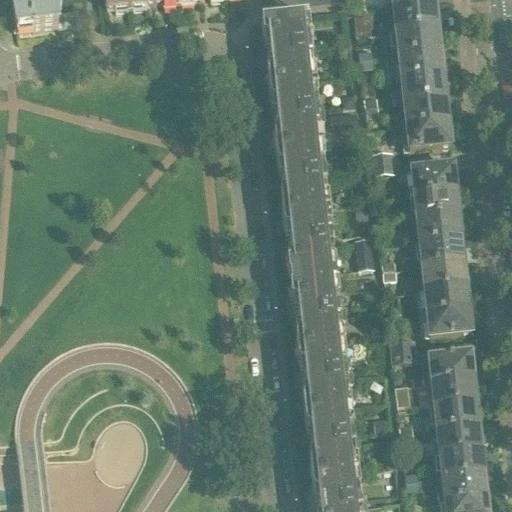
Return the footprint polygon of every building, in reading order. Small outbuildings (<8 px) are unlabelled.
[(14,0),(11,0),(12,12),(13,12),(15,36),(57,31),(55,10),(59,9),(59,7),(60,6),(60,5),(59,0),(14,0)] [(131,14),(129,0),(103,0),(105,14),(114,13),(115,17),(128,15),(131,14)] [(129,0),(131,14),(133,14),(132,15),(146,13),(145,9),(154,8),(152,0),(129,0)] [(177,0),(152,0),(154,8),(162,7),(162,11),(175,10),(175,9),(178,9),(177,0)] [(201,0),(177,0),(178,9),(180,9),(194,8),(193,4),(202,3),(201,0)] [(263,0),(266,16),(347,7),(345,0),(263,0)] [(390,0),(391,5),(392,14),(434,9),(433,0),(390,0)] [(392,14),(395,38),(437,33),(434,9),(392,14)] [(354,37),(355,42),(370,41),(369,35),(371,32),(370,19),(367,17),(366,17),(353,18),(354,37)] [(267,44),(269,61),(315,56),(315,51),(315,50),(309,50),(308,41),(303,42),(302,24),(261,28),(262,44),(264,44),(267,44)] [(395,38),(397,62),(440,58),(437,33),(395,38)] [(267,79),(268,93),(308,89),(307,72),(312,71),(310,62),(317,61),(316,59),(316,60),(315,56),(269,61),(270,77),(267,79)] [(357,58),(358,66),(371,65),(370,56),(357,58)] [(397,62),(400,86),(442,82),(440,58),(397,62)] [(371,65),(358,66),(359,74),(372,73),(371,65)] [(400,86),(403,109),(445,105),(442,82),(400,86)] [(274,108),(276,125),(322,119),(322,114),(323,114),(323,113),(316,114),(315,104),(310,105),(308,89),(268,93),(270,107),(274,108)] [(353,111),(352,100),(345,101),(345,112),(353,111)] [(362,105),(363,114),(376,112),(375,104),(362,105)] [(403,109),(405,133),(447,129),(445,105),(403,109)] [(376,112),(363,114),(364,123),(377,121),(376,112)] [(356,116),(331,118),(333,135),(358,133),(356,116)] [(274,142),(275,157),(316,152),(314,135),(319,135),(318,125),(324,125),(324,123),(323,124),(322,119),(276,125),(278,141),(274,142)] [(401,134),(402,148),(404,158),(440,154),(448,153),(449,154),(450,154),(449,153),(450,153),(450,152),(451,151),(451,150),(450,150),(447,129),(405,133),(401,134)] [(281,172),(283,189),(329,184),(328,178),(329,178),(329,177),(323,178),(322,168),(318,169),(316,152),(275,157),(277,171),(281,172)] [(368,162),(369,172),(394,169),(392,159),(368,162)] [(394,169),(369,172),(370,182),(395,179),(394,169)] [(431,175),(407,178),(409,203),(413,202),(455,198),(452,175),(453,175),(453,174),(452,174),(452,171),(451,171),(451,173),(431,175)] [(281,206),(283,220),(323,216),(321,199),(325,198),(324,189),(330,188),(330,187),(329,187),(329,184),(283,189),(285,204),(281,206)] [(413,202),(416,226),(457,221),(455,198),(413,202)] [(365,215),(354,217),(354,218),(355,225),(355,226),(356,230),(357,230),(367,228),(365,215)] [(288,235),(290,252),(336,247),(336,242),(337,242),(337,240),(331,241),(329,231),(325,232),(323,216),(283,220),(284,234),(288,235)] [(376,221),(377,230),(390,229),(389,220),(376,221)] [(416,226),(418,249),(460,245),(457,221),(416,226)] [(390,229),(377,230),(377,239),(391,237),(390,229)] [(418,249),(421,273),(463,269),(460,245),(418,249)] [(296,306),(298,324),(344,319),(344,314),(345,314),(344,313),(339,313),(338,304),(333,304),(331,288),(336,287),(336,286),(335,278),(330,278),(328,262),(333,262),(332,252),(338,252),(338,250),(337,250),(336,247),(290,252),(291,268),(288,269),(292,305),(296,306)] [(381,268),(382,277),(395,275),(394,267),(381,268)] [(421,273),(423,298),(465,293),(463,269),(421,273)] [(395,275),(382,277),(383,286),(396,284),(395,275)] [(423,298),(426,321),(468,317),(465,293),(423,298)] [(386,315),(387,326),(400,324),(399,314),(386,315)] [(468,317),(426,321),(428,345),(469,340),(469,341),(470,341),(470,340),(470,339),(472,339),(471,338),(470,338),(468,317)] [(296,341),(297,355),(338,351),(336,334),(341,334),(340,324),(346,324),(346,322),(345,323),(344,319),(298,324),(300,340),(296,341)] [(390,349),(391,359),(414,356),(413,346),(390,349)] [(303,370),(305,387),(351,382),(350,377),(351,377),(351,376),(345,377),(344,367),(340,368),(338,351),(297,355),(299,369),(303,370)] [(414,357),(414,356),(391,359),(392,368),(415,366),(415,368),(428,367),(428,365),(431,364),(430,355),(414,357)] [(428,367),(430,389),(472,384),(470,362),(471,362),(471,361),(470,361),(469,360),(469,359),(468,359),(468,360),(431,364),(428,365),(428,367)] [(303,405),(304,418),(345,414),(343,397),(347,397),(346,387),(352,387),(352,385),(351,385),(351,382),(305,387),(306,403),(303,405)] [(430,389),(433,412),(475,408),(472,384),(430,389)] [(394,393),(395,402),(408,401),(407,392),(394,393)] [(433,412),(435,435),(477,431),(475,408),(433,412)] [(310,434),(312,450),(357,445),(357,441),(358,441),(358,439),(352,440),(351,430),(346,430),(345,414),(304,418),(306,433),(310,434)] [(399,431),(400,441),(412,439),(411,430),(399,431)] [(435,435),(438,460),(480,456),(477,431),(435,435)] [(412,439),(400,441),(401,450),(413,448),(412,439)] [(310,468),(311,482),(352,478),(350,461),(354,460),(353,451),(359,450),(359,449),(358,449),(357,445),(312,450),(313,467),(310,468)] [(438,460),(441,485),(483,480),(480,456),(438,460)] [(404,479),(405,489),(418,487),(417,477),(404,479)] [(317,497),(318,511),(334,511),(364,509),(363,504),(364,504),(364,503),(359,503),(358,494),(353,494),(352,478),(311,482),(313,497),(317,497)] [(441,485),(444,508),(485,504),(483,480),(441,485)] [(418,487),(405,489),(406,498),(419,497),(418,487)]
